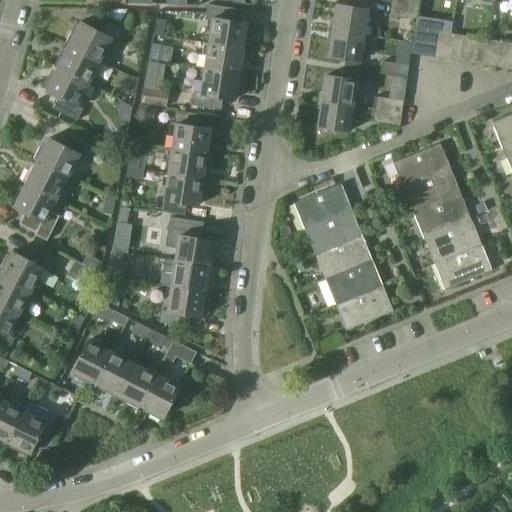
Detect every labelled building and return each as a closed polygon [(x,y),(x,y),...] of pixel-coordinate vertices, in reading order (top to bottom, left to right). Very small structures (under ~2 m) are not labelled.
[(392,2),(392,4),(390,16),(416,20),(417,7),(392,2)] [(367,9),(336,4),(333,30),(363,35),(367,9)] [(246,50),(250,25),(233,22),(236,9),(208,5),(205,18),(212,19),(208,43),(246,50)] [(121,24),(125,19),(122,18),(126,10),(111,10),(106,17),(121,24)] [(76,21),(75,23),(64,44),(99,62),(111,39),(117,42),(123,31),(96,17),(90,29),(76,21)] [(162,37),(165,21),(155,19),(152,35),(162,37)] [(410,54),(422,56),(426,30),(414,28),(410,54)] [(329,55),(359,60),(363,35),(333,30),(329,55)] [(422,56),(434,58),(437,32),(426,30),(422,56)] [(437,32),(434,58),(445,60),(449,34),(437,32)] [(445,60),(457,62),(461,36),(449,34),(445,60)] [(474,38),(461,36),(457,62),(470,64),(474,38)] [(486,40),(474,38),(470,64),(483,66),(486,40)] [(486,40),(483,66),(495,68),(499,42),(486,40)] [(511,44),(499,42),(495,68),(507,70),(511,44)] [(204,68),(241,75),(246,50),(208,43),(204,68)] [(64,44),(52,66),(87,84),(99,62),(64,44)] [(151,44),(148,58),(147,60),(157,63),(160,45),(151,44)] [(407,78),(409,65),(382,62),(380,74),(407,78)] [(75,121),(81,110),(75,107),(87,84),(52,66),(41,89),(55,97),(49,108),(75,121)] [(222,97),(237,99),(241,75),(204,68),(200,93),(193,92),(191,105),(220,110),(222,97)] [(325,75),(321,100),(352,105),(356,80),(325,75)] [(135,94),(138,78),(128,76),(125,93),(135,94)] [(403,101),(377,97),(375,109),(401,113),(403,101)] [(317,126),(348,131),(352,105),(321,100),(317,126)] [(137,115),(153,118),(155,108),(139,105),(137,115)] [(373,122),(399,126),(401,113),(375,109),(373,122)] [(209,154),(213,129),(196,126),(198,114),(175,111),(173,124),(174,124),(171,148),(209,154)] [(511,113),(491,122),(501,147),(511,143),(511,113)] [(33,160),(67,177),(78,156),(84,159),(91,147),(65,134),(60,145),(44,137),(33,160)] [(511,172),(511,143),(501,147),(511,173),(511,172)] [(439,144),(393,163),(403,188),(449,169),(439,144)] [(167,174),(205,180),(209,154),(171,148),(167,174)] [(129,151),(126,167),(136,169),(140,153),(129,151)] [(67,177),(33,160),(21,182),(56,200),(67,177)] [(143,170),(136,169),(126,167),(124,177),(141,180),(143,170)] [(403,188),(413,214),(459,194),(449,169),(403,188)] [(201,205),(205,180),(167,174),(163,199),(161,199),(159,211),(183,215),(185,203),(201,205)] [(47,241),(59,217),(50,212),(56,200),(21,182),(10,205),(25,212),(19,224),(36,232),(35,235),(47,241)] [(294,205),(304,230),(351,210),(341,185),(294,205)] [(424,239),(470,220),(459,194),(413,214),(424,239)] [(111,215),(115,198),(105,196),(102,213),(111,215)] [(351,210),(304,230),(315,255),(361,235),(351,210)] [(212,268),(216,243),(201,240),(204,223),(170,218),(166,247),(176,249),(174,262),(212,268)] [(424,239),(434,264),(480,244),(470,220),(424,239)] [(361,235),(315,255),(325,280),(372,260),(361,235)] [(490,270),(480,244),(434,264),(444,289),(490,270)] [(0,264),(0,274),(30,290),(41,269),(47,273),(54,260),(28,247),(22,258),(7,250),(0,264)] [(123,253),(110,250),(105,276),(115,277),(118,261),(122,262),(123,253)] [(87,256),(82,265),(82,266),(92,271),(93,270),(96,262),(87,256)] [(68,272),(97,288),(100,274),(93,270),(92,271),(82,266),(82,265),(74,260),(68,272)] [(325,280),(335,305),(382,285),(372,260),(325,280)] [(170,286),(208,293),(212,268),(174,262),(170,286)] [(0,303),(19,313),(30,290),(0,274),(0,303)] [(346,330),(392,310),(382,285),(335,305),(346,330)] [(158,323),(186,328),(188,316),(204,318),(208,293),(170,286),(167,307),(161,307),(158,323)] [(0,303),(0,346),(8,350),(13,339),(7,336),(19,313),(0,303)] [(108,319),(123,327),(128,318),(112,311),(108,319)] [(77,333),(84,318),(76,313),(68,328),(77,333)] [(135,322),(130,331),(145,338),(149,329),(135,322)] [(161,346),(165,337),(149,329),(145,338),(161,346)] [(70,375),(92,386),(110,352),(87,340),(70,375)] [(162,360),(171,364),(175,357),(189,364),(196,352),(172,340),(162,360)] [(110,352),(92,386),(115,398),(133,363),(110,352)] [(0,368),(3,370),(8,362),(0,357),(0,368)] [(115,398),(137,409),(155,375),(133,363),(115,398)] [(12,374),(28,382),(31,373),(16,365),(12,374)] [(160,421),(178,386),(155,375),(137,409),(160,421)] [(58,397),(61,389),(62,389),(47,381),(42,390),(58,397)] [(0,400),(0,443),(4,446),(21,411),(0,400)] [(4,446),(26,457),(44,423),(49,413),(39,407),(33,418),(21,411),(4,446)]
